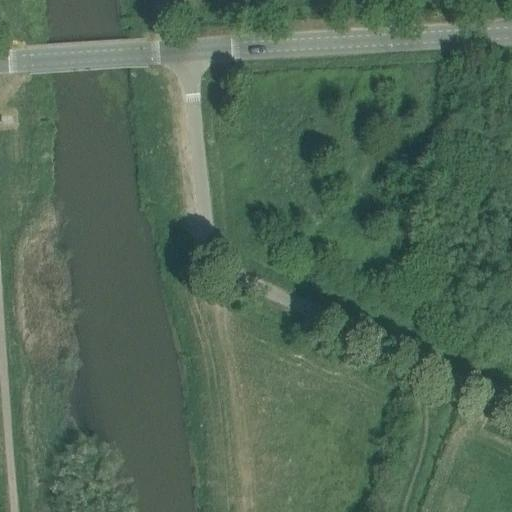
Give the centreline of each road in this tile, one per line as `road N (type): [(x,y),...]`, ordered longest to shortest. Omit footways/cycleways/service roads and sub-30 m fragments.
road 1 (unclassified): [(511,407),(229,271),(213,255),(188,51)]
road 2 (tertiary): [(188,51),(511,33)]
road 3 (track): [(213,255),(201,266),(194,306),(222,454),(224,511)]
road 4 (tertiary): [(0,62),(188,51)]
road 5 (track): [(428,367),(425,423),(394,511)]
